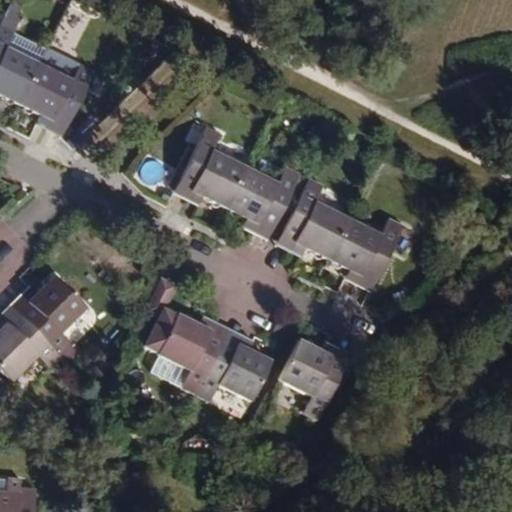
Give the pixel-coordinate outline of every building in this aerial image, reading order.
[(0,98),(17,106),(40,62),(5,44),(13,29),(1,22),(0,23),(0,98)] [(40,62),(17,106),(41,118),(51,123),(54,115),(68,122),(94,70),(79,62),(72,78),(40,62)] [(51,123),(41,118),(35,129),(58,141),(68,122),(54,115),(51,123)] [(201,199),(221,209),(243,165),(212,149),(220,133),(205,126),(179,178),(194,185),(189,192),(201,199)] [(243,165),(221,209),(246,222),(256,227),(259,219),(275,227),(301,175),(287,167),(279,183),(243,165)] [(195,211),(201,199),(189,192),(194,185),(179,178),(169,197),(195,211)] [(303,251),(324,261),(346,218),(313,201),(321,186),(308,178),(282,230),(294,237),(290,244),(303,251)] [(346,218),(324,261),(349,275),(356,278),(359,271),(377,279),(403,228),(389,221),(381,236),(346,218)] [(271,234),(275,227),(259,219),(256,227),(246,222),(239,233),(262,245),(269,233),(271,234)] [(294,237),(282,230),(278,238),(272,250),(297,263),(303,251),(290,244),(294,237)] [(356,278),(349,275),(342,287),(366,299),(377,279),(359,271),(356,278)] [(34,307),(21,319),(61,360),(73,348),(62,337),(90,310),(55,275),(36,295),(29,302),(34,307)] [(6,305),(21,319),(34,307),(29,302),(36,295),(26,286),(6,305)] [(9,331),(21,319),(6,305),(0,311),(0,329),(4,325),(9,331)] [(174,311),(164,330),(178,337),(182,329),(191,334),(197,323),(174,311)] [(61,360),(21,319),(9,331),(4,325),(0,329),(0,371),(14,385),(39,360),(50,371),(61,360)] [(158,374),(194,392),(217,347),(191,334),(182,329),(178,337),(164,330),(137,381),(151,388),(158,374)] [(217,347),(194,392),(225,408),(217,422),(232,430),(259,377),(246,371),(250,364),(238,358),(217,347)] [(269,359),(245,347),(238,358),(250,364),(246,371),(259,377),(269,359)] [(292,469),(319,416),(304,410),(308,402),(297,396),(275,385),(252,430),(285,446),(277,462),(292,469)] [(328,398),(302,385),(297,396),(308,402),(304,410),(319,416),(328,398)] [(0,511),(30,511),(31,509),(15,508),(17,487),(6,485),(6,490),(0,489),(0,511)]
